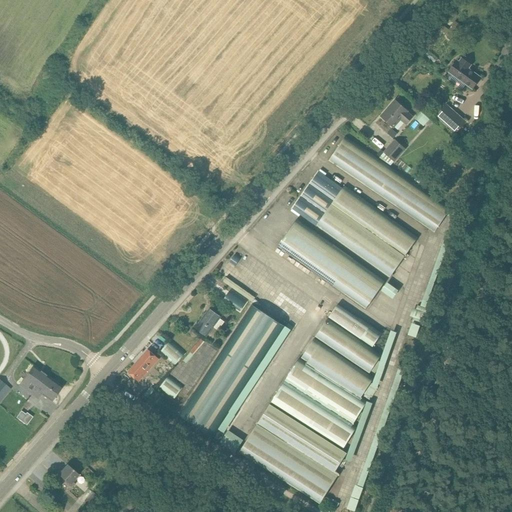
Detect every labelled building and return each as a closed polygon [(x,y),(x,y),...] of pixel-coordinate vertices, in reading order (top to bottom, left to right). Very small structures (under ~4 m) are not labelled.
[(456,62),(449,72),(473,89),(479,79),(467,70),(471,63),(461,56),(456,62)] [(408,111),(403,107),(395,100),(390,106),(392,108),(383,117),(382,116),(381,116),(394,127),(401,119),(406,124),(413,117),(407,112),(408,111)] [(456,133),(466,122),(446,105),(437,116),(456,133)] [(424,126),(430,119),(424,114),(418,121),(424,126)] [(456,140),(470,152),(475,145),(462,133),(456,140)] [(451,208),(345,136),(329,161),(434,233),(451,208)] [(395,162),(405,150),(395,141),(385,153),(395,162)] [(317,226),(389,277),(417,237),(344,186),(342,189),(318,172),(292,209),(317,226)] [(386,281),(297,219),(277,247),(366,309),(386,281)] [(229,264),(223,272),(231,279),(237,271),(229,264)] [(223,299),(240,310),(245,303),(228,291),(223,299)] [(252,304),(179,415),(213,438),(286,327),(252,304)] [(381,334),(337,305),(329,317),(373,346),(381,334)] [(221,317),(218,314),(210,309),(195,328),(207,336),(221,317)] [(381,356),(328,320),(316,337),(370,373),(372,370),(376,373),(382,364),(378,361),(381,356)] [(407,332),(413,335),(418,326),(411,323),(407,332)] [(170,340),(160,352),(175,365),(185,353),(170,340)] [(373,379),(315,340),(285,380),(354,424),(368,404),(361,399),(362,398),(361,397),(373,379)] [(139,381),(158,359),(148,350),(128,372),(139,381)] [(48,377),(33,365),(19,385),(32,394),(36,388),(39,390),(48,377)] [(36,388),(32,394),(38,399),(41,394),(52,401),(62,387),(48,377),(39,390),(36,388)] [(181,386),(177,383),(168,377),(160,387),(175,398),(183,388),(181,386)] [(353,425),(285,381),(241,450),(323,501),(340,474),(335,471),(348,452),(344,449),(357,429),(352,426),(353,425)] [(151,386),(144,394),(148,398),(155,390),(151,386)] [(21,421),(26,414),(21,411),(16,417),(21,421)] [(220,442),(236,452),(244,439),(228,429),(220,442)] [(79,475),(75,471),(67,464),(58,474),(62,478),(58,482),(69,491),(75,484),(73,482),(79,475)] [(345,508),(354,511),(362,487),(353,484),(345,508)] [(92,492),(83,503),(87,506),(96,495),(92,492)]
